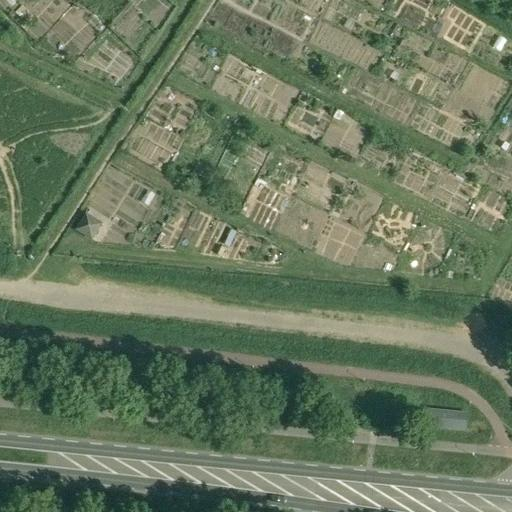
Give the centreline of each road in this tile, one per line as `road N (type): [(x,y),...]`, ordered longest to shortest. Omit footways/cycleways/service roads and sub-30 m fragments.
road 1 (track): [(511,363),(479,345),(0,289)]
road 2 (primary): [(511,492),(0,441)]
road 3 (primary): [(0,469),(344,511)]
